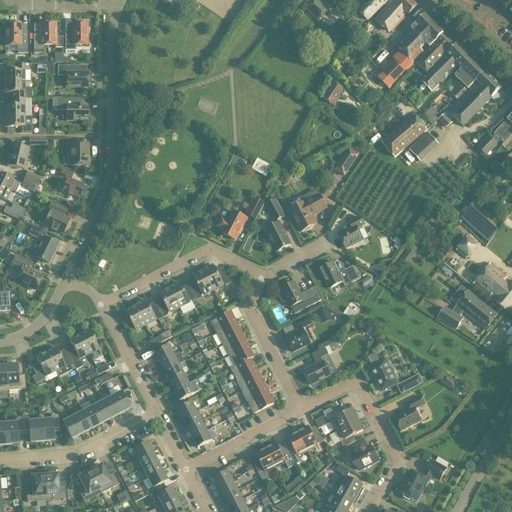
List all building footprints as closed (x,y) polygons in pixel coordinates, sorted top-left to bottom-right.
[(330,8),(321,0),(313,0),(305,9),(318,21),(330,8)] [(384,5),(388,0),(368,0),(357,11),(368,22),(378,11),(384,5)] [(388,32),(392,31),(397,25),(398,26),(407,15),(408,16),(416,6),(410,0),(392,0),(375,20),(388,32)] [(394,46),(399,52),(392,59),(394,60),(377,78),(389,90),(424,53),(420,49),(426,44),(429,48),(431,46),(431,47),(443,34),(424,15),(411,29),(394,46)] [(87,23),(72,23),(72,31),(65,31),(65,53),(75,53),(75,45),(87,45),(87,23)] [(17,54),(27,54),(27,34),(20,34),(20,24),(5,24),(5,46),(17,46),(17,54)] [(40,24),(40,32),(33,32),(33,35),(29,35),(29,40),(33,40),(33,54),(43,54),(43,46),(55,45),(55,48),(63,48),(63,37),(55,37),(55,24),(40,24)] [(416,63),(428,75),(457,46),(456,45),(443,34),(431,47),(416,63)] [(457,66),(461,70),(471,59),(457,46),(428,75),(422,81),(432,92),(457,66)] [(65,53),(56,53),(56,64),(71,64),(71,58),(65,58),(65,53)] [(485,73),(476,64),(471,60),(471,59),(461,70),(455,76),(458,80),(456,83),(461,88),(453,95),(452,94),(445,102),(451,108),(485,73)] [(4,82),(24,82),(24,64),(17,64),(17,71),(4,71),(4,73),(1,73),(1,81),(4,81),(4,82)] [(57,76),(64,76),(64,88),(87,88),(87,73),(80,73),(80,66),(57,66),(57,76)] [(485,73),(451,108),(447,112),(463,127),(492,98),(501,88),(485,73)] [(24,89),(24,82),(4,82),(4,84),(1,84),(1,92),(4,92),(4,93),(11,93),(11,100),(25,100),(31,100),(31,89),(24,89)] [(334,83),(323,99),(332,105),(343,89),(334,83)] [(88,120),(88,106),(80,106),(80,99),(58,99),(58,110),(66,110),(66,122),(73,122),(73,121),(88,120)] [(4,106),(4,117),(25,117),(25,100),(11,100),(11,106),(4,106)] [(442,118),(441,117),(432,107),(422,115),(432,126),(433,126),(438,121),(439,121),(442,118)] [(501,141),(504,144),(511,134),(511,114),(507,120),(493,134),(495,136),(492,139),(489,136),(477,148),(478,149),(476,150),(484,158),(486,156),(486,157),(498,144),(501,141)] [(445,115),(442,118),(439,121),(447,129),(453,123),(452,122),(445,115)] [(426,130),(414,116),(383,143),(395,157),(426,130)] [(18,135),(25,134),(31,134),(31,128),(25,128),(25,117),(4,117),(4,128),(18,128),(18,135)] [(46,141),(47,139),(29,139),(29,147),(46,147),(46,148),(46,141)] [(88,144),(70,144),(70,166),(88,166),(88,144)] [(9,156),(26,160),(28,149),(11,145),(11,147),(9,147),(7,148),(5,155),(9,156)] [(349,148),(334,170),(344,177),(359,156),(349,148)] [(24,171),(26,160),(9,156),(5,155),(4,162),(5,165),(7,165),(6,167),(18,169),(18,171),(21,172),(21,170),(24,171)] [(72,174),(62,170),(59,179),(66,181),(62,192),(79,198),(84,185),(70,180),(72,174)] [(24,179),(38,185),(41,178),(27,172),(24,179)] [(20,184),(0,174),(0,186),(10,192),(11,191),(15,194),(20,184)] [(24,179),(22,185),(34,191),(37,185),(24,179)] [(0,198),(6,201),(10,192),(0,186),(0,198)] [(307,231),(309,230),(310,230),(311,229),(311,228),(312,227),(313,226),(310,219),(311,215),(314,213),(315,214),(326,208),(320,196),(319,196),(316,190),(302,197),(301,197),(286,204),(289,210),(300,233),(304,231),(305,231),(306,231),(307,231)] [(256,221),(265,203),(256,199),(247,215),(256,221)] [(478,199),(470,208),(461,218),(488,242),(497,232),(479,216),(487,207),(478,199)] [(276,200),(266,205),(276,223),(285,217),(276,200)] [(64,218),(68,210),(52,202),(48,211),(50,212),(47,219),(42,217),(40,223),(44,226),(63,235),(70,220),(64,218)] [(13,204),(10,209),(22,215),(25,210),(13,204)] [(10,209),(6,207),(3,213),(20,221),(22,215),(10,209)] [(217,227),(223,231),(222,234),(235,241),(246,219),(233,212),(228,222),(221,219),(217,227)] [(351,228),(338,235),(345,250),(363,240),(357,229),(363,225),(359,217),(348,223),(351,228)] [(279,223),(265,230),(269,237),(268,238),(272,245),(273,245),(277,252),(290,245),(279,223)] [(41,241),(34,257),(48,264),(58,244),(45,238),(47,233),(29,224),(25,231),(29,233),(28,235),(41,241)] [(0,241),(6,244),(10,240),(0,235),(0,241)] [(467,235),(456,248),(469,258),(479,246),(467,235)] [(403,262),(412,266),(420,249),(411,245),(403,262)] [(18,265),(22,268),(16,281),(35,290),(42,277),(29,270),(32,264),(15,256),(10,266),(16,269),(18,265)] [(318,270),(329,289),(342,282),(344,287),(359,279),(353,267),(345,271),(344,268),(337,271),(332,263),(331,264),(329,263),(325,264),(325,267),(318,270)] [(511,281),(491,264),(474,285),(506,312),(511,304),(511,281)] [(213,266),(203,271),(213,290),(225,284),(226,285),(231,283),(227,276),(220,280),(213,266)] [(203,271),(193,276),(200,290),(194,293),(197,300),(200,305),(205,302),(202,298),(201,296),(213,290),(203,271)] [(8,298),(14,294),(6,283),(4,284),(2,285),(3,290),(1,291),(0,291),(0,311),(9,311),(8,298)] [(180,283),(170,288),(179,307),(191,301),(192,303),(197,300),(194,293),(187,297),(180,283)] [(322,300),(315,287),(310,290),(309,290),(300,295),(294,283),(281,290),(283,293),(279,295),(278,297),(281,302),(283,303),(287,301),(291,308),(303,301),(307,308),(322,300)] [(160,294),(167,307),(159,311),(162,318),(169,315),(168,313),(179,307),(170,288),(160,294)] [(452,312),(444,308),(438,318),(456,329),(463,319),(459,317),(464,311),(486,329),(498,315),(468,291),(457,305),(452,312)] [(146,301),(136,306),(146,325),(158,319),(159,320),(163,329),(167,326),(162,318),(159,311),(153,314),(146,301)] [(146,325),(136,306),(126,311),(136,330),(146,325)] [(325,307),(317,312),(323,323),(331,319),(325,307)] [(356,318),(355,317),(346,312),(345,311),(343,315),(354,321),(355,319),(356,318)] [(210,322),(216,334),(236,324),(230,312),(210,322)] [(285,339),(292,352),(309,343),(302,330),(302,328),(310,324),(307,318),(295,324),(299,332),(285,339)] [(236,324),(216,334),(223,346),(243,336),(236,324)] [(89,331),(79,336),(89,355),(99,349),(89,331)] [(181,336),(183,340),(189,342),(193,340),(189,332),(181,336)] [(77,363),(78,362),(77,361),(89,355),(79,336),(69,341),(76,354),(69,358),(73,365),(76,371),(81,369),(77,363)] [(152,347),(163,342),(160,336),(149,342),(152,347)] [(223,346),(228,357),(248,347),(243,336),(223,346)] [(210,337),(203,341),(198,344),(200,348),(212,341),(210,337)] [(155,353),(160,363),(174,355),(169,345),(155,353)] [(330,376),(323,361),(321,358),(332,353),(329,346),(311,355),(316,365),(304,371),(312,385),(330,376)] [(228,357),(234,367),(250,359),(254,357),(248,347),(228,357)] [(45,353),(55,372),(65,367),(55,348),(45,353)] [(43,372),(32,378),(36,384),(44,380),(44,378),(55,372),(45,353),(36,358),(43,372)] [(185,362),(180,353),(175,356),(174,355),(160,363),(165,372),(179,365),(185,362)] [(234,367),(234,368),(230,369),(236,381),(256,370),(250,359),(234,367)] [(369,369),(381,392),(398,383),(386,360),(369,369)] [(7,365),(5,365),(7,392),(26,390),(24,377),(18,377),(18,373),(17,373),(17,365),(15,365),(15,364),(7,365)] [(109,370),(106,364),(95,370),(98,376),(109,370)] [(184,374),(179,365),(165,372),(170,382),(184,374)] [(236,381),(242,392),(262,382),(256,370),(236,381)] [(453,390),(460,382),(447,372),(440,381),(453,390)] [(98,379),(100,384),(101,386),(112,380),(109,373),(98,379)] [(212,377),(211,373),(205,376),(197,381),(199,384),(212,377)] [(170,382),(175,391),(189,384),(184,374),(170,382)] [(398,387),(402,395),(423,384),(421,381),(419,377),(398,387)] [(219,385),(221,389),(227,386),(231,384),(229,380),(219,385)] [(242,392),(248,403),(268,393),(262,382),(242,392)] [(194,394),(189,384),(175,391),(180,401),(194,394)] [(121,392),(111,397),(120,414),(130,409),(121,392)] [(253,414),(273,404),(268,393),(248,403),(253,414)] [(111,397),(101,402),(110,419),(120,414),(111,397)] [(401,431),(420,421),(414,410),(424,405),(420,397),(406,404),(409,409),(394,417),(401,431)] [(101,402),(92,408),(100,424),(110,419),(101,402)] [(177,409),(183,420),(197,412),(192,402),(177,409)] [(100,424),(92,408),(82,413),(91,429),(100,424)] [(330,421),(335,432),(359,419),(354,410),(353,411),(352,409),(341,415),(338,409),(323,417),(326,423),(330,421)] [(187,429),(202,421),(197,412),(183,420),(187,429)] [(91,429),(82,413),(72,418),(81,435),(91,429)] [(51,420),(40,421),(42,442),(54,441),(53,430),(59,429),(58,419),(57,416),(51,416),(51,420)] [(29,418),(22,419),(23,432),(29,432),(30,443),(42,442),(40,421),(29,422),(29,418)] [(81,435),(72,418),(63,423),(71,440),(81,435)] [(16,423),(4,424),(6,445),(18,444),(17,433),(23,432),(22,419),(15,419),(16,423)] [(363,428),(359,419),(335,432),(343,448),(355,442),(352,436),(363,431),(362,429),(363,428)] [(207,431),(202,421),(187,429),(192,438),(207,431)] [(307,427),(297,432),(307,451),(317,446),(317,445),(323,442),(320,437),(317,430),(310,433),(307,427)] [(207,431),(192,438),(198,448),(212,441),(207,431)] [(297,432),(287,437),(295,451),(288,454),(294,465),(301,462),(298,456),(307,451),(297,432)] [(374,452),(371,446),(368,448),(364,441),(350,448),(354,456),(351,457),(359,471),(378,460),(378,459),(378,456),(376,452),(374,452)] [(152,452),(147,442),(132,450),(137,459),(152,452)] [(275,443),(265,448),(275,468),(285,463),(288,469),(294,465),(288,454),(282,457),(275,443)] [(265,448),(255,453),(263,467),(256,470),(263,484),(270,480),(266,472),(275,468),(265,448)] [(137,459),(142,469),(157,461),(152,452),(137,459)] [(142,469),(147,479),(162,471),(157,461),(142,469)] [(408,500),(410,500),(410,499),(416,503),(420,494),(428,481),(431,475),(439,480),(446,469),(432,461),(425,472),(426,472),(423,477),(411,470),(407,477),(404,482),(398,492),(403,495),(403,496),(403,497),(408,500)] [(89,469),(101,494),(119,485),(113,474),(107,477),(101,466),(98,468),(96,465),(89,469)] [(337,484),(342,487),(359,497),(364,489),(362,488),(363,487),(347,477),(349,472),(339,466),(336,472),(342,475),(337,484)] [(101,494),(89,469),(81,473),(82,476),(78,478),(84,489),(78,492),(84,503),(101,494)] [(162,471),(147,479),(153,488),(167,481),(162,471)] [(218,488),(233,481),(228,471),(213,478),(218,488)] [(44,474),(46,501),(66,499),(65,487),(58,487),(57,475),(53,475),(53,473),(44,474)] [(46,501),(44,474),(35,474),(36,477),(31,477),(32,490),(26,490),(27,503),(46,501)] [(218,488),(223,498),(238,490),(233,481),(218,488)] [(359,497),(342,487),(337,497),(353,505),(355,502),(356,502),(359,497)] [(156,495),(161,505),(176,498),(171,488),(156,495)] [(228,507),(243,500),(238,490),(223,498),(228,507)] [(129,500),(126,492),(117,497),(120,504),(129,500)] [(134,503),(141,500),(137,492),(130,496),(134,503)] [(342,511),(349,511),(353,505),(337,497),(332,506),(342,511)] [(176,498),(161,505),(164,511),(172,511),(181,507),(176,498)] [(228,507),(230,511),(243,511),(248,509),(243,500),(228,507)]
